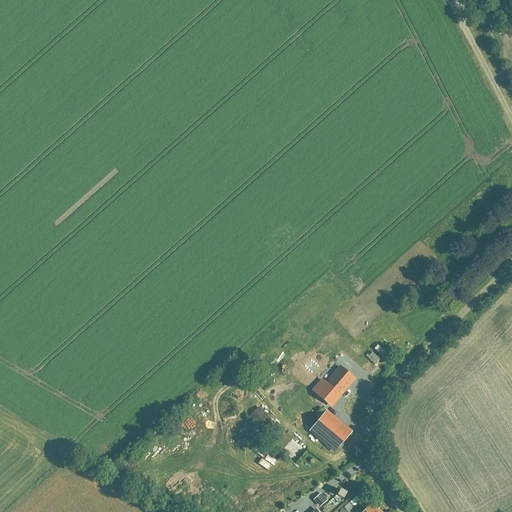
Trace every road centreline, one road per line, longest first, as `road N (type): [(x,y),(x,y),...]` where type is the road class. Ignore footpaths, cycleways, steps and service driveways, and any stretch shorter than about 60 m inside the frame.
road 1 (residential): [(399,511),(371,452),(387,392),(511,261)]
road 2 (residential): [(511,118),(450,0)]
